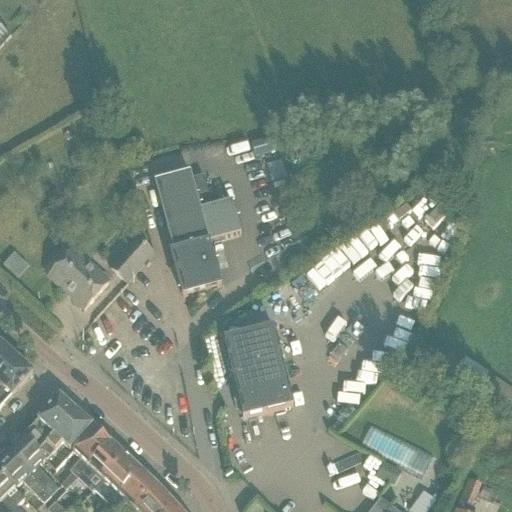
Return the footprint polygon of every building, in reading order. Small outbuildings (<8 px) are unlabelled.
[(0,49),(10,38),(0,28),(0,49)] [(274,139),(251,146),(255,159),(278,153),(274,139)] [(281,162),(266,167),(271,183),(286,179),(281,162)] [(190,176),(156,186),(175,255),(171,256),(183,300),(221,289),(209,246),(240,237),(231,204),(212,210),(203,177),(192,181),(190,176)] [(138,242),(111,272),(125,285),(152,255),(138,242)] [(73,254),(49,280),(84,312),(109,286),(73,254)] [(273,333),(225,344),(243,422),(292,410),(273,333)] [(0,380),(17,362),(1,347),(0,347),(0,380)] [(0,411),(33,375),(17,362),(0,380),(0,411)] [(38,455),(75,413),(59,400),(23,439),(38,455)] [(75,413),(38,455),(45,463),(45,464),(55,453),(62,445),(70,452),(91,429),(75,413)] [(69,473),(72,476),(60,488),(66,493),(77,481),(110,446),(95,432),(73,455),(80,462),(69,473)] [(23,439),(8,454),(41,489),(50,499),(57,493),(51,486),(52,485),(37,470),(45,463),(38,455),(23,439)] [(125,461),(110,446),(77,481),(84,488),(96,476),(103,483),(125,461)] [(8,454),(0,461),(0,476),(15,492),(22,485),(43,507),(51,500),(50,499),(41,489),(8,454)] [(125,461),(103,483),(94,493),(108,507),(140,475),(125,461)] [(393,489),(401,474),(383,464),(375,479),(393,489)] [(108,507),(103,511),(118,511),(125,505),(132,511),(145,501),(148,504),(160,494),(140,475),(108,507)] [(24,502),(15,492),(0,476),(0,507),(4,511),(17,511),(16,510),(24,502)] [(460,503),(472,507),(480,487),(468,482),(460,503)] [(132,511),(170,511),(174,509),(160,494),(148,504),(145,501),(132,511)] [(430,511),(436,504),(423,495),(410,511),(430,511)]
